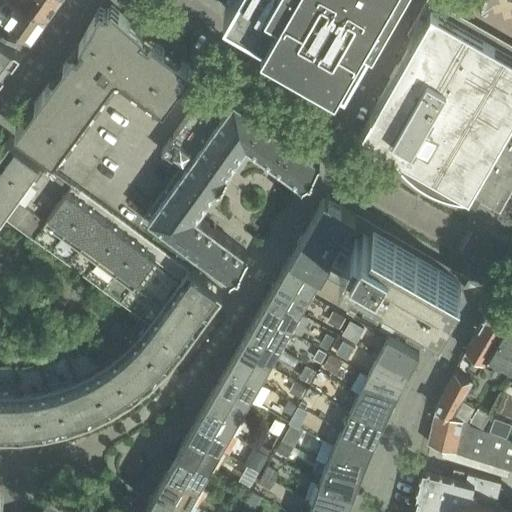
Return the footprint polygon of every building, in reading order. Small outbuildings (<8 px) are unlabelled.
[(35,0),(32,5),(45,15),(55,0),(35,0)] [(229,0),(225,8),(330,68),(346,77),(389,0),(229,0)] [(0,13),(30,36),(45,15),(32,5),(27,12),(14,3),(7,11),(0,6),(0,13)] [(486,201),(497,181),(511,169),(511,51),(434,7),(389,85),(374,111),(362,130),(391,146),(385,157),(398,159),(402,153),(404,154),(399,163),(397,160),(396,161),(399,166),(403,170),(406,174),(410,178),(414,181),(419,184),(423,187),(427,190),(432,192),(436,194),(441,196),(446,198),(451,200),(456,201),(461,202),(467,202),(468,201),(466,201),(464,201),(469,192),(470,192),(467,197),(476,208),(482,199),(486,201)] [(97,18),(16,129),(54,157),(55,156),(53,154),(109,77),(111,79),(111,78),(113,80),(123,79),(125,77),(164,105),(192,67),(120,15),(120,14),(119,13),(118,14),(118,15),(112,16),(112,12),(104,13),(104,17),(99,18),(98,17),(97,17),(97,18)] [(0,79),(21,50),(0,34),(0,79)] [(149,217),(231,276),(248,252),(195,216),(246,143),(303,183),(320,159),(234,97),(232,100),(209,84),(163,150),(185,167),(149,217)] [(0,213),(33,167),(38,171),(45,161),(10,136),(0,150),(0,213)] [(189,266),(45,161),(38,171),(33,167),(1,212),(154,323),(186,278),(182,275),(189,266)] [(389,310),(402,317),(430,333),(463,275),(375,225),(351,213),(353,209),(342,202),(339,206),(323,197),(291,253),(322,271),(389,310)] [(291,253),(281,271),(312,289),(322,271),(291,253)] [(0,433),(21,433),(45,430),(68,425),(91,418),(112,407),(133,395),(152,380),(170,363),(185,344),(223,291),(189,266),(182,275),(186,278),(154,323),(142,337),(129,350),(112,364),(94,375),(77,383),(58,389),(38,393),(20,396),(0,395),(0,433)] [(378,350),(389,332),(380,326),(389,310),(322,271),(312,289),(302,307),(292,325),(282,342),(271,360),(261,378),(251,395),(241,413),(231,431),(221,449),(210,466),(200,484),(190,502),(184,511),(309,511),(313,500),(320,481),(327,462),(334,443),(342,424),(351,405),(359,387),(369,368),(378,350)] [(312,289),(281,271),(270,289),(302,307),(312,289)] [(302,307),(270,289),(260,307),(292,325),(302,307)] [(491,307),(466,349),(475,354),(468,366),(477,371),(484,359),(511,311),(499,304),(491,307)] [(292,325),(260,307),(250,324),(282,342),(292,325)] [(511,311),(484,359),(511,372),(511,311)] [(250,324),(240,342),(271,360),(282,342),(250,324)] [(410,367),(420,349),(392,334),(389,332),(378,350),(410,367)] [(271,360),(240,342),(230,360),(261,378),(271,360)] [(369,368),(401,385),(410,367),(378,350),(369,368)] [(261,378),(230,360),(219,378),(251,395),(261,378)] [(359,387),(392,402),(401,385),(369,368),(359,387)] [(469,424),(470,423),(452,416),(472,381),(455,371),(436,406),(433,424),(458,435),(461,429),(466,430),(469,424)] [(251,395),(219,378),(209,395),(241,413),(251,395)] [(384,420),(392,402),(359,387),(351,405),(384,420)] [(511,398),(504,394),(487,430),(511,439),(511,398)] [(241,413),(209,395),(199,413),(231,431),(241,413)] [(463,401),(455,414),(467,421),(475,408),(463,401)] [(342,424),(375,438),(384,420),(351,405),(342,424)] [(479,406),(470,419),(484,428),(492,415),(479,406)] [(231,431),(199,413),(189,431),(221,449),(231,431)] [(368,457),(375,438),(342,424),(334,443),(368,457)] [(432,424),(428,442),(431,443),(445,447),(510,468),(511,468),(511,439),(487,430),(469,424),(466,430),(461,429),(458,435),(433,424),(432,424)] [(221,449),(189,431),(179,448),(210,466),(221,449)] [(327,462),(361,475),(368,457),(334,443),(327,462)] [(210,466),(179,448),(169,466),(200,484),(210,466)] [(327,462),(320,481),(354,493),(361,475),(327,462)] [(200,484),(169,466),(159,484),(190,502),(200,484)] [(511,511),(511,508),(495,504),(501,479),(454,467),(450,482),(441,479),(443,471),(425,466),(413,511),(511,511)] [(320,481),(313,500),(348,511),(354,493),(320,481)] [(164,511),(184,511),(190,502),(159,484),(148,502),(164,511)] [(313,500),(309,511),(347,511),(348,511),(313,500)]
